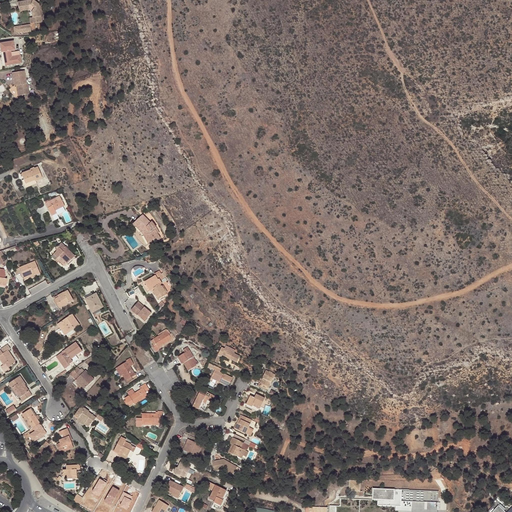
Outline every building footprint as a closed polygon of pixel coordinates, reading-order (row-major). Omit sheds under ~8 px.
[(39,3),(34,0),(25,0),(18,1),(19,10),(29,9),(32,11),(33,17),(36,16),(37,22),(42,21),(39,3)] [(31,24),(20,25),(22,31),(24,31),(24,32),(32,30),(31,24)] [(4,52),(6,63),(13,62),(13,64),(22,63),(20,55),(12,57),(11,50),(13,50),(13,47),(14,46),(14,41),(0,43),(2,52),(4,52)] [(25,71),(13,73),(15,85),(17,85),(19,96),(29,94),(30,94),(28,83),(27,83),(25,71)] [(30,169),(30,170),(21,173),(26,187),(35,184),(34,181),(42,178),(37,167),(34,168),(33,167),(30,169)] [(50,212),(55,209),(57,208),(58,209),(65,205),(60,196),(50,201),(47,203),(46,203),(50,212)] [(132,225),(139,236),(147,245),(160,238),(158,234),(155,228),(156,228),(152,221),(150,222),(143,214),(132,225)] [(145,246),(147,245),(139,236),(132,225),(130,227),(134,234),(137,239),(140,242),(145,246)] [(57,250),(54,254),(60,260),(65,264),(67,262),(68,263),(75,256),(62,243),(56,249),(57,250)] [(58,262),(60,260),(54,254),(52,256),(58,262)] [(41,273),(36,261),(20,268),(22,273),(24,277),(35,272),(36,275),(41,273)] [(156,275),(148,280),(151,284),(149,285),(152,290),(153,289),(154,290),(152,290),(158,299),(167,294),(162,286),(160,287),(159,285),(162,283),(160,280),(164,278),(159,271),(154,274),(156,275)] [(74,300),(68,290),(55,298),(58,303),(59,302),(62,307),(74,300)] [(85,298),(88,304),(90,303),(87,298),(97,293),(96,292),(85,298)] [(87,298),(90,303),(88,304),(93,313),(100,309),(104,307),(97,293),(87,298)] [(152,313),(138,302),(131,310),(141,318),(144,315),(148,318),(152,313)] [(101,311),(100,309),(93,313),(95,318),(97,317),(99,322),(101,321),(99,316),(100,315),(99,313),(101,311)] [(80,325),(72,314),(58,324),(61,328),(64,326),(68,333),(80,325)] [(171,334),(169,330),(166,329),(162,332),(163,334),(167,331),(172,339),(175,337),(172,333),(171,334)] [(159,336),(153,339),(156,343),(154,344),(152,345),(156,352),(159,349),(158,347),(172,339),(167,331),(163,334),(162,332),(158,334),(159,336)] [(158,347),(159,349),(173,341),(172,339),(158,347)] [(58,358),(65,369),(74,362),(71,359),(76,355),(82,351),(78,345),(79,344),(78,342),(77,343),(76,342),(58,355),(59,357),(58,358)] [(11,349),(8,344),(0,350),(0,359),(4,365),(6,363),(9,367),(13,365),(12,364),(15,361),(8,350),(11,349)] [(196,366),(196,365),(191,358),(193,357),(187,347),(183,350),(185,352),(179,356),(183,363),(188,371),(196,366)] [(221,347),(217,355),(220,357),(221,355),(229,359),(229,357),(236,361),(238,356),(221,347)] [(127,361),(119,366),(128,380),(131,378),(135,375),(130,367),(134,364),(130,358),(127,361)] [(215,370),(220,373),(221,369),(208,363),(207,366),(215,370)] [(132,379),(131,378),(128,380),(119,366),(116,368),(121,376),(123,375),(127,383),(132,379)] [(70,374),(73,377),(80,370),(77,367),(70,374)] [(57,379),(67,372),(66,370),(56,377),(57,379)] [(83,373),(80,370),(73,377),(76,380),(84,389),(94,380),(85,370),(83,373)] [(232,378),(220,373),(215,370),(211,378),(220,383),(228,387),(232,378)] [(269,389),(274,376),(265,372),(259,384),(260,385),(258,388),(266,392),(268,388),(269,389)] [(26,384),(20,376),(9,383),(12,388),(15,386),(17,390),(16,391),(19,394),(23,401),(32,395),(25,384),(26,384)] [(82,390),(84,389),(76,380),(74,381),(82,390)] [(142,386),(143,387),(144,388),(142,389),(136,393),(131,396),(130,396),(126,398),(130,405),(135,403),(136,404),(149,396),(146,393),(150,390),(146,384),(142,386)] [(201,390),(193,406),(200,409),(201,406),(204,407),(207,409),(211,402),(209,401),(210,398),(212,398),(214,396),(201,390)] [(254,399),(249,397),(246,406),(251,408),(252,407),(253,405),(254,406),(260,408),(264,399),(255,395),(254,399)] [(16,409),(14,405),(6,411),(9,415),(16,409)] [(85,425),(88,427),(91,424),(90,423),(91,421),(92,421),(93,422),(96,418),(88,413),(89,412),(81,406),(75,415),(78,418),(75,422),(83,427),(85,425)] [(39,424),(40,423),(38,420),(36,416),(30,409),(23,414),(25,417),(25,418),(26,417),(33,427),(33,428),(31,429),(34,434),(42,429),(39,424)] [(158,419),(163,419),(163,411),(158,412),(158,414),(142,414),(142,418),(137,418),(137,426),(142,426),(142,425),(143,423),(158,423),(158,419)] [(23,418),(31,429),(33,428),(25,418),(25,417),(23,418)] [(235,426),(233,431),(244,436),(247,430),(251,422),(239,417),(238,421),(240,422),(237,426),(235,426)] [(54,429),(49,425),(45,430),(50,434),(54,429)] [(62,431),(63,434),(67,432),(73,447),(75,446),(67,428),(62,431)] [(68,447),(69,449),(73,447),(67,432),(63,434),(62,434),(64,438),(59,440),(61,444),(57,446),(60,453),(64,451),(63,449),(68,447)] [(113,452),(118,454),(120,452),(128,456),(131,451),(134,452),(136,448),(129,444),(126,442),(127,440),(121,437),(113,452)] [(241,459),(243,456),(245,451),(245,450),(247,450),(248,447),(249,445),(243,443),(232,438),(229,443),(231,444),(230,447),(233,449),(230,453),(241,459)] [(187,439),(185,443),(187,444),(184,451),(188,452),(197,457),(202,446),(187,439)] [(256,445),(244,439),(243,443),(249,445),(248,447),(254,450),(256,445)] [(228,472),(233,474),(237,467),(231,464),(231,465),(227,463),(227,462),(224,460),(212,462),(214,471),(222,469),(228,472)] [(178,466),(177,465),(173,471),(183,476),(186,471),(187,472),(190,466),(181,461),(178,466)] [(65,470),(62,471),(62,477),(66,477),(71,476),(72,479),(76,479),(76,470),(79,470),(79,465),(65,466),(65,470)] [(103,490),(98,487),(92,497),(102,503),(108,493),(112,495),(118,486),(109,480),(103,490)] [(360,491),(360,481),(350,480),(350,490),(360,491)] [(164,490),(170,494),(178,497),(182,488),(169,481),(164,490)] [(205,486),(214,491),(216,485),(207,481),(205,486)] [(195,495),(197,490),(186,484),(184,488),(195,495)] [(227,490),(216,485),(214,491),(210,499),(215,502),(214,502),(221,505),(224,500),(222,500),(227,490)] [(401,501),(402,489),(373,489),(372,500),(341,499),(341,506),(337,506),(336,511),(437,511),(437,509),(441,509),(441,502),(438,502),(438,507),(401,506),(396,506),(396,501),(401,501)] [(229,492),(227,490),(222,500),(224,500),(221,505),(214,502),(213,506),(221,510),(229,492)] [(76,499),(81,502),(85,496),(80,493),(76,499)] [(112,495),(108,493),(102,503),(104,504),(109,496),(111,497),(112,495)] [(164,511),(168,507),(158,501),(152,511),(164,511)]
